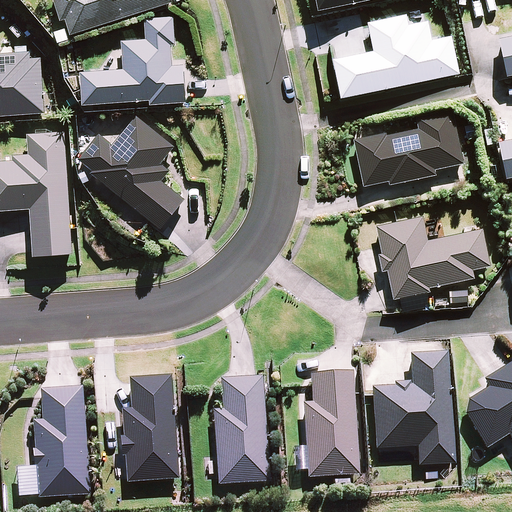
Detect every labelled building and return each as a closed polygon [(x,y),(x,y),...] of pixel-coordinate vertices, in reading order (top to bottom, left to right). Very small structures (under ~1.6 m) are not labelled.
[(67,21),(72,35),(172,2),(171,0),(54,0),(62,22),(67,21)] [(317,0),(320,12),(376,0),(317,0)] [(343,99),(460,74),(452,36),(433,40),(429,21),(409,25),(407,15),(368,24),(374,53),(335,61),(343,99)] [(82,73),(84,106),(151,101),(152,106),(187,103),(184,66),(174,66),(172,46),(176,46),(174,17),(145,19),(146,40),(122,41),(124,70),(82,73)] [(511,37),(500,40),(508,77),(511,75),(511,37)] [(0,117),(45,114),(41,59),(32,60),(31,52),(0,54),(0,117)] [(355,140),(365,187),(390,182),(390,185),(438,175),(437,170),(465,164),(453,110),(417,118),(419,129),(388,136),(388,133),(355,140)] [(92,174),(162,230),(186,200),(163,182),(171,172),(162,165),(176,147),(137,116),(114,145),(100,134),(79,160),(94,172),(92,174)] [(478,123),(464,125),(467,143),(480,141),(478,123)] [(74,255),(65,132),(28,135),(30,155),(13,156),(13,161),(0,161),(0,212),(32,210),(35,258),(74,255)] [(511,140),(500,143),(508,179),(511,177),(511,140)] [(431,288),(476,279),(474,270),(492,266),(484,229),(429,241),(424,217),(398,222),(378,226),(383,254),(380,254),(384,272),(389,271),(395,300),(432,292),(431,288)] [(455,464),(447,352),(410,355),(412,385),(410,385),(410,382),(394,383),(394,386),(371,388),(373,404),(376,451),(417,448),(418,467),(455,464)] [(511,362),(484,381),(488,387),(467,400),(464,415),(486,449),(508,436),(511,442),(511,362)] [(354,395),(352,372),(311,375),(312,387),(313,403),(303,404),(308,479),(360,475),(354,395)] [(127,484),(179,480),(171,376),(129,379),(131,410),(122,410),(124,438),(121,438),(122,458),(125,458),(127,484)] [(270,482),(263,376),(221,379),(222,394),(223,410),(213,411),(218,486),(270,482)] [(91,496),(83,387),(40,390),(43,421),(34,422),(36,449),(33,450),(35,467),(37,467),(39,499),(91,496)]
